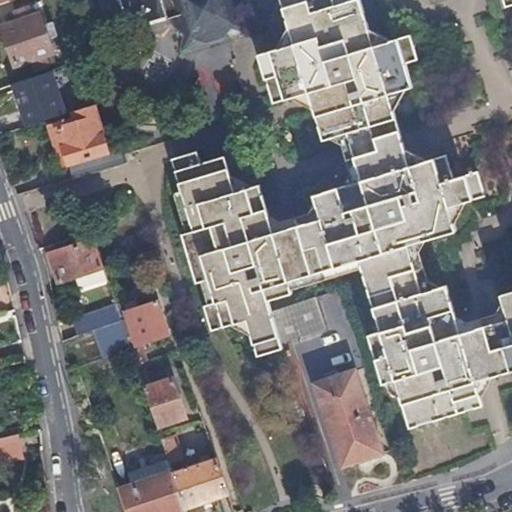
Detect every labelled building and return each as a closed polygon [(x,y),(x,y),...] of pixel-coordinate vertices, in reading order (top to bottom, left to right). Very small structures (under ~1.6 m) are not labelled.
[(163,147),(177,142),(130,0),(119,0),(163,147)] [(130,0),(177,142),(242,121),(246,118),(250,105),(234,46),(243,43),(242,37),(252,34),(242,0),(130,0)] [(511,0),(242,0),(252,34),(254,39),(243,43),(234,46),(247,87),(255,84),(264,105),(287,99),(304,144),(335,147),(337,153),(339,159),(334,165),(338,183),(295,197),(294,220),(275,223),(262,185),(239,188),(225,154),(194,161),(192,152),(171,156),(191,239),(180,242),(195,289),(206,286),(212,306),(200,309),(209,332),(244,321),(256,355),(280,346),(265,301),(291,293),(286,281),(357,260),(379,330),(374,332),(389,382),(400,378),(416,426),(487,404),(480,380),(496,376),(511,370),(511,286),(482,302),(481,317),(475,319),(461,325),(456,315),(445,284),(427,281),(417,245),(449,235),(456,227),(462,204),(482,198),(475,170),(451,178),(445,155),(419,160),(401,146),(399,135),(396,117),(409,85),(405,68),(414,63),(403,35),(392,37),(369,26),(361,0),(494,0),(498,10),(511,6),(511,0)] [(29,17),(24,5),(7,10),(11,24),(0,27),(13,64),(24,61),(28,73),(45,67),(42,56),(47,53),(33,16),(29,17)] [(254,39),(252,34),(242,37),(243,43),(254,39)] [(109,146),(94,102),(69,111),(71,115),(46,123),(60,162),(68,160),(74,176),(125,158),(120,143),(109,146)] [(93,230),(79,235),(82,242),(96,238),(93,230)] [(96,238),(82,242),(50,252),(59,282),(77,276),(82,292),(111,282),(106,267),(96,238)] [(273,312),(283,341),(327,327),(317,297),(273,312)] [(134,329),(128,332),(132,343),(139,365),(148,362),(141,340),(169,331),(159,299),(127,310),(130,316),(134,329)] [(74,319),(78,333),(111,323),(123,318),(118,305),(74,319)] [(130,316),(123,318),(128,332),(134,329),(130,316)] [(123,318),(111,323),(119,348),(132,343),(128,332),(123,318)] [(382,453),(355,369),(316,382),(344,466),(382,453)] [(173,374),(145,383),(158,423),(186,413),(173,374)] [(177,432),(162,436),(172,462),(185,457),(177,432)] [(0,459),(24,455),(20,433),(0,437),(0,459)] [(186,505),(229,491),(218,459),(175,474),(186,505)] [(127,478),(129,485),(174,471),(172,462),(127,478)] [(129,485),(118,489),(126,511),(188,511),(186,505),(175,474),(174,471),(129,485)]
